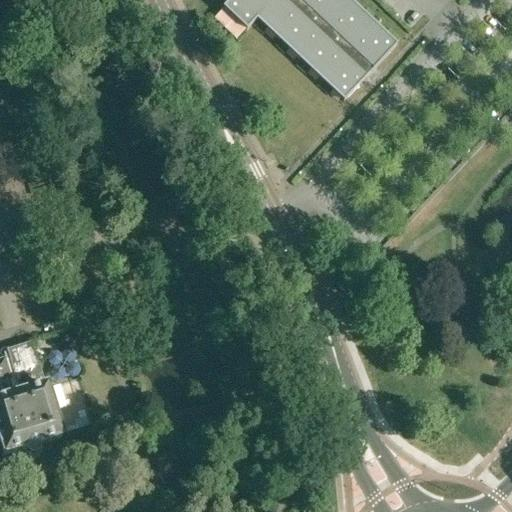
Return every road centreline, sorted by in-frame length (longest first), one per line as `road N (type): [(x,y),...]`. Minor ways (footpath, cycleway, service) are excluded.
road 1 (tertiary): [(320,322),(313,288),(247,152),(222,128)]
road 2 (tertiary): [(222,128),(237,179),(297,296),(320,322)]
road 3 (tertiary): [(222,128),(158,0)]
